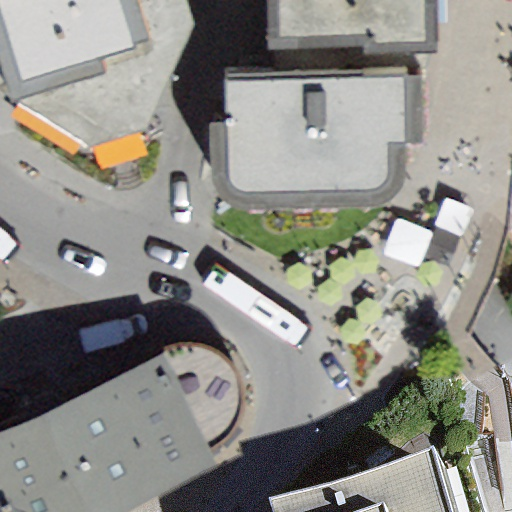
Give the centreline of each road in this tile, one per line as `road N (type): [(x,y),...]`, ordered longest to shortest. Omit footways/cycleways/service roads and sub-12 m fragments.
road 1 (residential): [(143,274),(261,324),(275,355),(283,394),(279,442),(232,511)]
road 2 (residential): [(0,199),(143,274)]
road 3 (residential): [(143,274),(0,343)]
